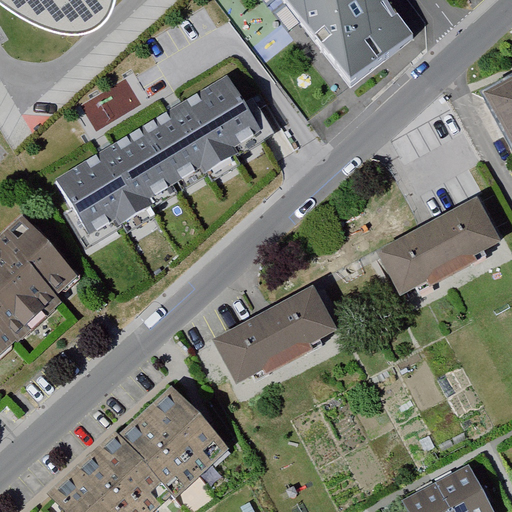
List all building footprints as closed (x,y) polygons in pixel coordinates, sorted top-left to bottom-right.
[(0,0),(0,1),(4,5),(40,25),(70,33),(85,33),(99,26),(110,14),(114,0),(0,0)] [(384,0),(280,0),(351,92),(416,42),(384,0)] [(227,78),(57,175),(87,228),(258,131),(227,78)] [(511,91),(491,103),(511,142),(511,91)] [(480,202),(379,253),(401,297),(502,245),(480,202)] [(19,223),(0,241),(0,350),(74,279),(19,223)] [(313,290),(215,340),(238,384),(336,334),(313,290)] [(160,396),(106,445),(159,501),(164,507),(218,458),(160,396)] [(103,441),(39,500),(50,511),(147,511),(159,501),(106,445),(103,441)] [(482,511),(463,476),(430,493),(440,511),(482,511)] [(440,511),(430,493),(399,510),(400,511),(440,511)]
